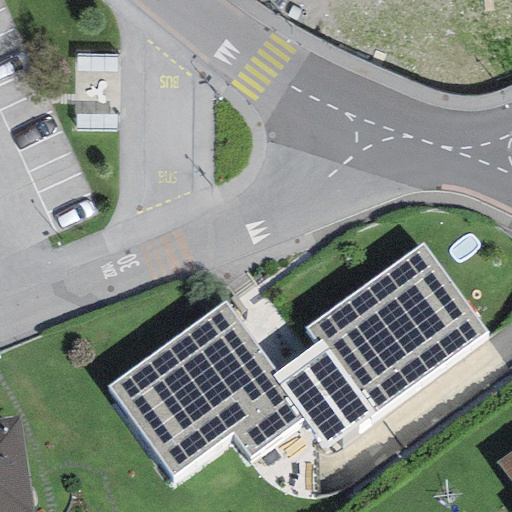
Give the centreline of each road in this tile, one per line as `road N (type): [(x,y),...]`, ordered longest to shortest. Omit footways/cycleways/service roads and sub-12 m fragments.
road 1 (residential): [(0,325),(287,208),(341,177),(386,134)]
road 2 (residential): [(175,0),(298,93),(386,134)]
